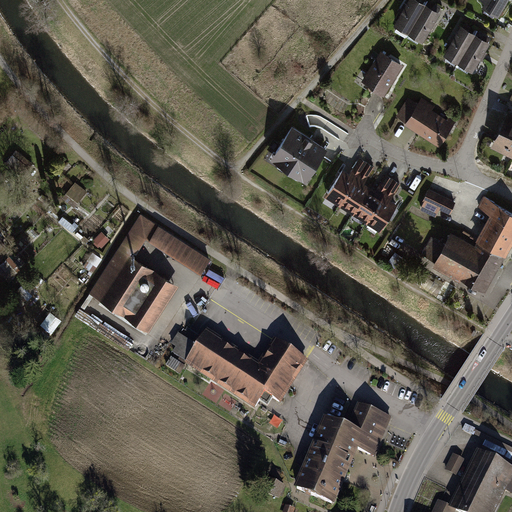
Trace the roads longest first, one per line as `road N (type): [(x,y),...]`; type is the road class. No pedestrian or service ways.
road 1 (track): [(0,58),(65,138),(136,198),(340,334)]
road 2 (track): [(61,0),(140,94),(231,170)]
road 3 (track): [(386,0),(231,170)]
road 4 (tertiary): [(511,316),(436,430),(396,511)]
road 5 (residential): [(511,43),(459,169)]
road 6 (track): [(435,411),(340,334)]
